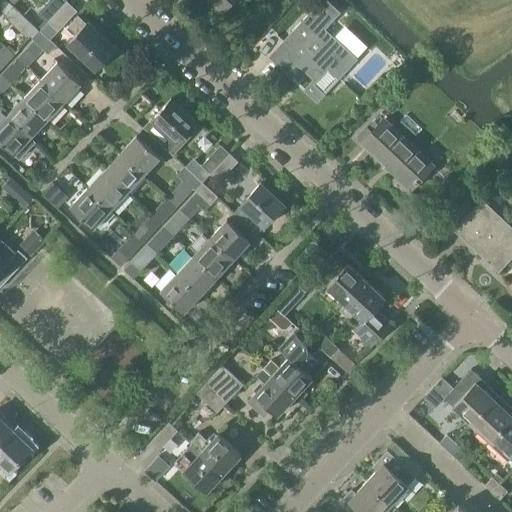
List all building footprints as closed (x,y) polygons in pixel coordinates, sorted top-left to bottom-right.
[(47,22),(67,2),(64,0),(51,0),(38,14),(47,22)] [(209,0),(222,11),(232,0),(209,0)] [(326,0),(321,0),(269,56),(287,72),(296,61),(314,78),(305,89),(317,100),(324,93),(312,82),(327,66),(338,77),(356,58),(323,28),(339,11),(326,0)] [(40,30),(50,39),(77,11),(67,2),(47,22),(40,30)] [(6,17),(29,39),(39,28),(14,5),(6,14),(6,17)] [(68,43),(95,69),(116,46),(89,21),(87,23),(78,15),(68,25),(77,34),(68,43)] [(56,45),(50,39),(40,30),(40,29),(32,38),(34,40),(17,58),(27,66),(43,48),(48,53),(56,45)] [(0,51),(0,69),(14,54),(5,46),(0,51)] [(0,76),(9,85),(27,66),(17,58),(0,76)] [(41,79),(64,101),(81,83),(58,61),(41,79)] [(0,76),(0,94),(9,85),(0,76)] [(24,98),(47,119),(64,101),(41,79),(24,98)] [(8,114),(32,136),(47,119),(24,98),(8,114)] [(170,98),(143,127),(170,151),(181,139),(184,142),(197,128),(193,124),(195,121),(170,98)] [(8,114),(0,123),(0,140),(20,159),(31,147),(26,142),(32,136),(8,114)] [(362,142),(390,169),(411,188),(433,165),(384,119),(362,142)] [(136,134),(127,143),(119,153),(142,175),(159,156),(136,134)] [(209,173),(229,152),(220,144),(201,164),(209,173)] [(229,152),(209,173),(218,181),(237,160),(229,152)] [(102,171),(126,192),(142,175),(119,153),(102,171)] [(181,180),(166,197),(176,206),(199,180),(182,164),(174,173),(181,180)] [(86,189),(109,210),(126,192),(102,171),(86,189)] [(33,197),(11,177),(2,186),(24,207),(33,197)] [(260,182),(233,212),(256,233),(284,204),(260,182)] [(202,183),(179,209),(189,218),(199,206),(204,210),(217,197),(202,183)] [(109,210),(86,189),(70,206),(94,228),(109,210)] [(166,197),(149,214),(159,224),(176,206),(166,197)] [(511,228),(482,200),(454,230),(491,263),(499,254),(507,261),(511,255),(511,228)] [(179,209),(162,227),(172,236),(189,218),(179,209)] [(134,233),(143,241),(157,226),(148,217),(134,233)] [(209,237),(232,259),(250,240),(226,218),(209,237)] [(147,245),(156,254),(170,238),(161,230),(147,245)] [(143,241),(134,233),(118,249),(127,258),(143,241)] [(192,255),(216,277),(232,259),(209,237),(192,255)] [(0,238),(0,286),(27,258),(18,250),(15,253),(0,238)] [(156,254),(147,245),(132,262),(141,270),(156,254)] [(176,273),(199,294),(216,277),(192,255),(176,273)] [(345,302),(366,279),(347,262),(326,284),(345,302)] [(199,294),(176,273),(160,290),(183,312),(199,294)] [(366,279),(345,302),(339,308),(357,325),(354,328),(371,344),(391,322),(375,307),(385,297),(366,279)] [(275,305),(284,313),(303,292),(294,284),(275,305)] [(275,305),(265,315),(282,331),(287,331),(294,323),(284,313),(275,305)] [(319,330),(311,339),(329,356),(338,347),(319,330)] [(263,366),(293,395),(311,376),(306,371),(317,359),(307,350),(307,344),(294,332),(279,347),(288,355),(278,366),(270,359),(263,366)] [(203,383),(224,403),(233,393),(243,383),(222,363),(203,383)] [(293,395),(263,366),(256,374),(264,382),(247,400),(263,415),(270,407),(276,413),(293,395)] [(471,422),(494,397),(480,384),(484,380),(470,368),(444,396),(471,422)] [(224,403),(203,383),(195,391),(216,411),(224,403)] [(494,397),(471,422),(489,439),(511,414),(498,401),(502,397),(498,393),(494,397)] [(0,442),(14,427),(0,412),(0,442)] [(511,460),(511,414),(489,439),(511,460)] [(150,440),(159,448),(177,429),(168,421),(150,440)] [(32,443),(14,427),(0,442),(0,470),(5,475),(8,472),(9,472),(32,447),(30,446),(32,443)] [(191,443),(223,472),(240,453),(217,432),(209,441),(198,431),(189,441),(191,443)] [(446,448),(454,440),(447,433),(439,442),(446,448)] [(454,440),(446,448),(454,456),(462,448),(454,440)] [(223,472),(191,443),(174,462),(205,490),(223,472)] [(379,465),(365,480),(389,503),(416,475),(386,448),(374,461),(379,465)] [(156,454),(143,467),(154,478),(167,465),(156,454)] [(491,491),(499,483),(492,476),(484,484),(491,491)] [(389,503),(365,480),(352,494),(348,490),(335,504),(343,511),(394,511),(393,511),(395,509),(389,503)] [(499,483),(491,491),(499,498),(507,490),(499,483)] [(467,511),(458,503),(450,511),(467,511)]
